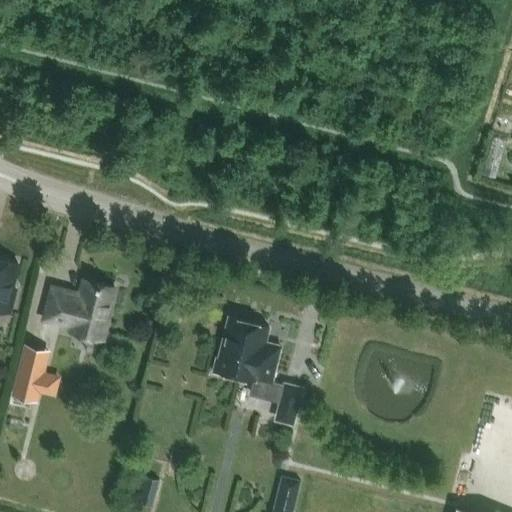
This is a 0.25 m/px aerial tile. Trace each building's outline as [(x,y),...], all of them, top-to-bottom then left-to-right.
[(495,122),(492,131),(500,133),(502,134),(506,121),(496,118),(495,122)] [(9,287),(16,262),(0,257),(0,309),(8,311),(14,288),(9,287)] [(80,295),(53,288),(45,317),(102,331),(113,286),(84,279),(80,295)] [(268,325),(229,315),(219,357),(216,356),(212,371),(229,375),(230,372),(253,378),(254,378),(255,377),(270,381),(271,379),(279,345),(264,341),(268,325)] [(22,356),(12,394),(38,400),(40,391),(46,371),(48,362),(22,356)] [(253,378),(249,394),(280,402),(284,383),(271,379),(270,381),(255,377),(254,378),(253,378)] [(300,387),(284,383),(280,402),(275,418),(292,422),(300,387)] [(281,474),(272,511),(277,511),(292,511),(297,496),(301,479),(288,476),(281,474)] [(146,476),(139,502),(152,505),(159,479),(146,476)]
